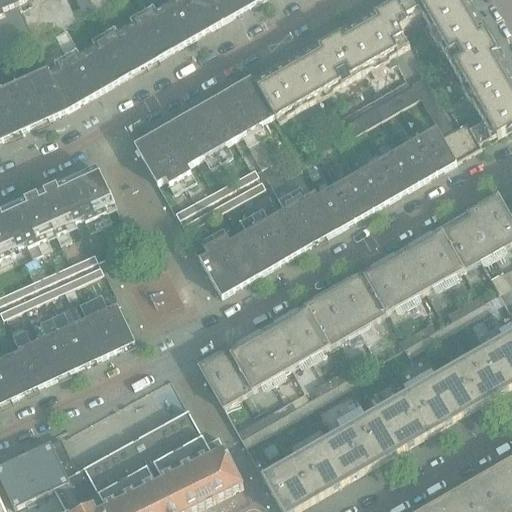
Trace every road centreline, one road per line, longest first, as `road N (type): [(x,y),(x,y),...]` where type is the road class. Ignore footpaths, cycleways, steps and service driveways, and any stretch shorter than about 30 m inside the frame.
road 1 (residential): [(0,437),(181,352),(511,161)]
road 2 (residential): [(336,0),(113,129),(0,181)]
road 3 (residential): [(376,511),(511,433)]
